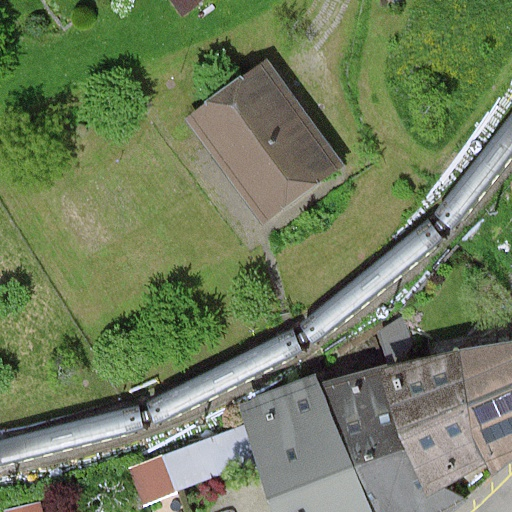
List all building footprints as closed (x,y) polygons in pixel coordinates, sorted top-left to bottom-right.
[(253,49),(172,105),(256,226),(337,171),(253,49)] [(511,340),(379,364),(424,487),(456,476),(511,443),(511,340)] [(379,364),(342,378),(390,511),(442,511),(466,504),(456,476),(424,487),(379,364)] [(390,511),(342,378),(246,408),(282,511),(390,511)] [(227,431),(139,464),(151,497),(239,464),(227,431)]
